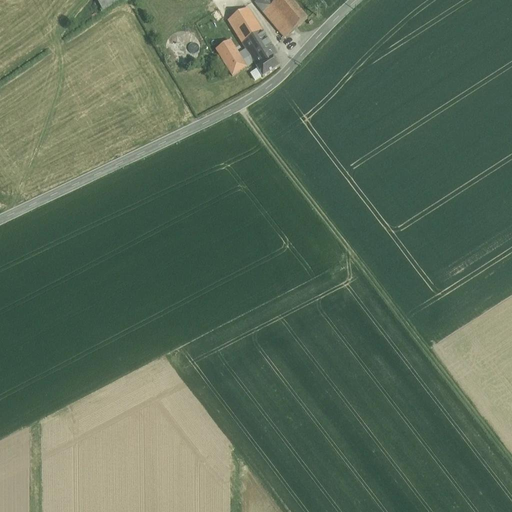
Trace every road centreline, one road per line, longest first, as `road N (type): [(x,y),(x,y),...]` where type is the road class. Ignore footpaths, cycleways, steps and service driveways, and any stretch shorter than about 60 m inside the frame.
road 1 (track): [(238,106),(511,462)]
road 2 (tertiary): [(0,220),(238,106),(274,82),(356,0)]
